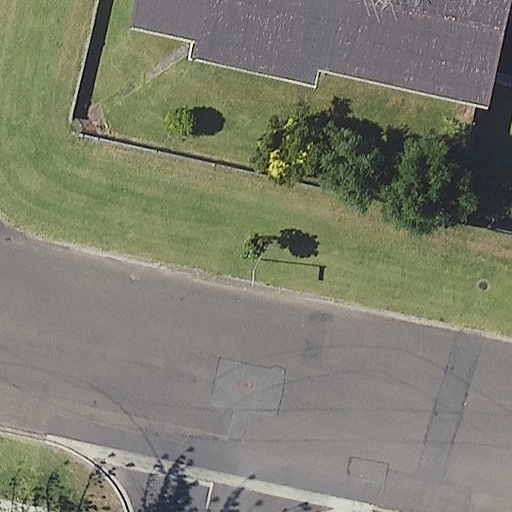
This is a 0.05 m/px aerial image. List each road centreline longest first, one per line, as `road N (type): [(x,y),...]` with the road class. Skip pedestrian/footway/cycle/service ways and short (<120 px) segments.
road 1 (residential): [(234,388),(511,449)]
road 2 (residential): [(0,341),(234,388)]
road 3 (residential): [(234,388),(211,511)]
